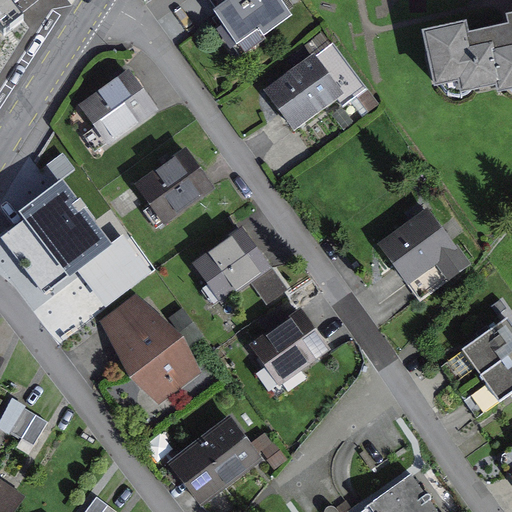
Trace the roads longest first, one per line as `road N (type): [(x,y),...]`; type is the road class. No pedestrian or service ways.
road 1 (residential): [(497,511),(156,41),(109,0)]
road 2 (residential): [(0,313),(154,511)]
road 3 (tertiary): [(0,145),(99,0)]
